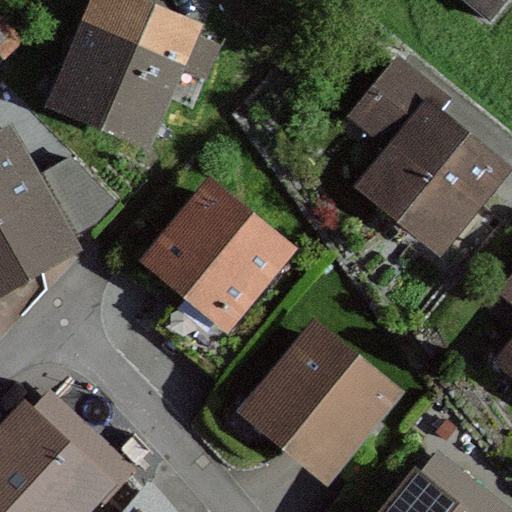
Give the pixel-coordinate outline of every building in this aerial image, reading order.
[(148,130),(163,95),(191,108),(214,51),(186,40),(189,32),(115,0),(102,0),(62,94),(148,130)] [(466,0),(489,19),(505,0),(466,0)] [(0,62),(23,41),(0,15),(0,62)] [(357,116),(398,150),(370,184),(439,241),(496,171),(427,115),(440,99),(399,65),(357,116)] [(0,151),(0,275),(62,240),(8,147),(0,151)] [(152,324),(190,355),(276,251),(211,197),(159,259),(187,281),(152,324)] [(314,338),(256,408),(326,466),(384,395),(314,338)] [(0,511),(74,511),(95,491),(103,499),(104,498),(127,473),(66,416),(45,438),(23,417),(0,442),(0,511)] [(447,511),(470,485),(436,458),(391,511),(447,511)]
